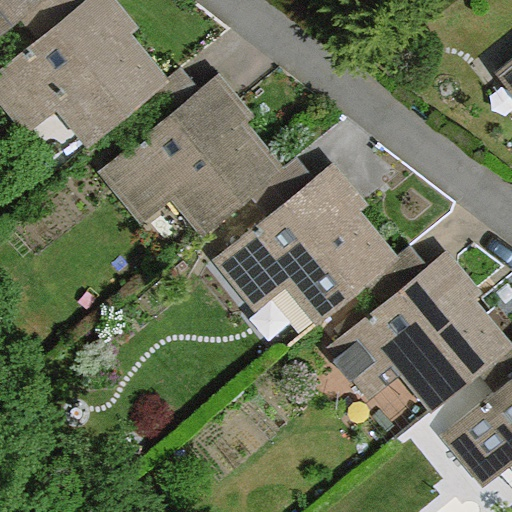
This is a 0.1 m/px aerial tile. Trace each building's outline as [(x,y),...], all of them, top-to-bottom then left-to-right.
[(0,0),(0,35),(24,17),(44,0),(0,0)] [(42,38),(0,72),(0,84),(27,117),(58,92),(97,140),(140,104),(164,84),(95,0),(89,0),(87,2),(42,38)] [(42,38),(87,2),(85,0),(44,0),(24,17),(42,38)] [(157,127),(201,90),(184,69),(164,84),(140,104),(157,127)] [(157,127),(109,166),(142,207),(172,182),(210,228),(254,194),(280,173),(208,86),(201,90),(157,127)] [(272,215),(315,179),(299,158),(280,173),(254,194),(272,215)] [(272,215),(224,255),(256,295),(286,270),(326,317),(368,283),(395,262),(322,173),(315,179),(272,215)] [(385,303),(430,266),(413,246),(395,262),(368,283),(385,303)] [(385,303),(338,343),(369,382),(401,358),(440,405),(482,371),(509,349),(436,262),(430,266),(385,303)] [(499,391),(511,379),(511,346),(509,349),(482,371),(499,391)] [(511,379),(499,391),(450,430),(483,470),(511,447),(511,379)]
